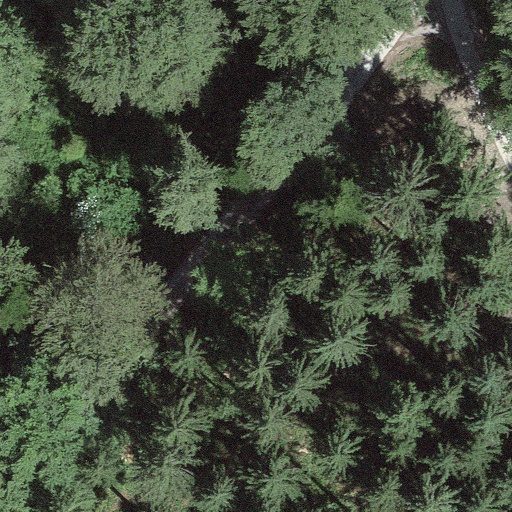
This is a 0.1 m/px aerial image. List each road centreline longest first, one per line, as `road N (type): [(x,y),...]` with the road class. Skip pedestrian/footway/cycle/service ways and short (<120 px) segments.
road 1 (track): [(0,511),(418,0)]
road 2 (track): [(511,143),(460,0)]
